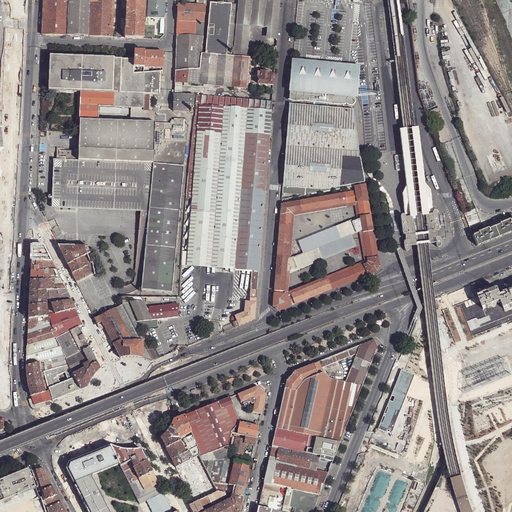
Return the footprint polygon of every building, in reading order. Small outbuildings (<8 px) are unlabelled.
[(42,35),(67,36),(69,0),(43,0),(42,30),(42,35)] [(69,0),(67,36),(89,36),(90,0),(69,0)] [(90,0),(89,36),(112,37),(112,35),(112,29),(113,0),(90,0)] [(144,0),(126,0),(125,29),(125,36),(125,38),(143,38),(144,14),(145,4),(144,0)] [(147,0),(148,4),(147,14),(147,18),(164,18),(165,7),(160,7),(160,0),(147,0)] [(206,6),(206,0),(177,0),(175,52),(175,70),(200,69),(201,53),(203,36),(193,36),(194,21),(204,22),(205,6),(206,6)] [(238,0),(238,4),(233,56),(247,58),(250,26),(252,0),(238,0)] [(270,0),(252,0),(250,26),(268,28),(270,0)] [(270,0),(268,28),(268,37),(277,37),(279,0),(270,0)] [(233,56),(238,4),(231,4),(210,3),(205,54),(233,56)] [(203,36),(204,22),(194,21),(193,36),(203,36)] [(143,73),(144,51),(134,51),(134,60),(134,67),(137,67),(137,73),(143,73)] [(153,68),(154,51),(144,51),(143,73),(153,72),(153,68)] [(162,68),(163,52),(154,51),(153,68),(162,68)] [(200,69),(175,70),(174,82),(182,83),(247,88),(248,82),(250,60),(250,58),(247,58),(233,56),(205,54),(201,53),(200,69)] [(137,73),(133,74),(134,67),(134,60),(122,60),(114,59),(96,58),(85,58),(50,56),(50,71),(49,83),(49,90),(80,91),(80,105),(79,118),(97,119),(98,106),(114,107),(130,108),(140,108),(141,94),(152,95),(159,95),(160,72),(158,72),(155,72),(153,72),(143,73),(137,73)] [(289,99),(347,105),(348,105),(349,106),(352,106),(354,105),(355,103),(355,102),(355,100),(354,99),(353,97),(351,97),(351,96),(356,96),(356,91),(358,66),(344,64),(323,62),(303,60),(292,59),(290,88),(289,99)] [(258,84),(273,85),(273,75),(269,74),(269,73),(257,72),(257,78),(258,78),(258,84)] [(152,109),(152,95),(141,94),(140,108),(152,110),(152,109)] [(193,108),(194,95),(181,94),(174,94),(173,111),(189,112),(189,110),(189,108),(191,108),(193,108)] [(200,105),(200,95),(196,95),(195,109),(196,109),(195,117),(194,117),(192,141),(191,144),(197,145),(200,105)] [(271,110),(271,101),(200,95),(200,105),(271,110)] [(258,271),(271,110),(200,105),(197,145),(188,250),(187,265),(247,270),(251,270),(258,271)] [(354,110),(289,105),(282,193),(306,195),(355,186),(354,184),(364,182),(356,137),(354,110)] [(130,121),(154,122),(155,111),(152,110),(140,108),(130,108),(130,121)] [(432,129),(431,129),(437,143),(440,142),(446,140),(433,109),(425,112),(432,129)] [(172,293),(188,120),(187,119),(174,118),(174,123),(154,122),(130,121),(97,119),(79,118),(77,142),(77,151),(77,152),(59,151),(59,156),(58,159),(53,159),(52,197),(50,197),(49,196),(48,195),(47,196),(46,197),(46,198),(47,199),(48,199),(49,198),(52,199),(51,207),(143,211),(148,211),(147,224),(142,281),(141,290),(172,293)] [(500,170),(507,168),(499,151),(492,154),(500,170)] [(401,163),(402,169),(403,169),(403,163),(403,162),(407,162),(408,163),(408,160),(407,161),(403,161),(402,160),(402,155),(400,155),(401,160),(400,161),(397,162),(396,161),(396,164),(397,163),(401,163)] [(392,217),(394,217),(393,209),(392,204),(390,198),(387,194),(384,190),(380,185),(370,172),(367,168),(366,164),(365,159),(363,159),(362,159),(362,165),(364,169),(366,174),(374,184),(381,192),(384,196),(387,200),(388,205),(389,209),(391,217),(392,217)] [(457,181),(453,182),(465,211),(475,206),(463,178),(457,181)] [(364,185),(355,186),(356,192),(357,201),(367,200),(366,192),(364,185)] [(357,201),(356,192),(281,205),(280,215),(290,213),(348,203),(357,201)] [(369,210),(367,200),(357,201),(359,211),(360,218),(362,231),(367,259),(377,257),(376,251),(372,230),(369,210)] [(348,203),(348,205),(355,204),(358,219),(360,218),(359,211),(357,201),(348,203)] [(348,205),(348,203),(290,213),(290,216),(294,215),(348,205)] [(402,216),(403,230),(403,234),(404,234),(405,234),(406,238),(406,241),(405,241),(404,243),(404,244),(405,250),(406,250),(407,251),(408,250),(408,249),(408,244),(416,243),(420,243),(422,246),(423,245),(425,242),(427,242),(436,241),(437,246),(438,247),(439,247),(440,246),(441,245),(440,242),(440,239),(440,237),(439,236),(438,236),(437,237),(437,234),(437,231),(438,231),(438,230),(439,229),(438,227),(437,215),(437,212),(436,211),(434,211),(433,212),(432,210),(432,208),(430,208),(427,209),(422,206),(422,205),(413,206),(413,207),(409,211),(408,211),(406,211),(404,212),(405,215),(403,215),(402,216)] [(475,207),(463,212),(465,217),(477,212),(475,207)] [(477,212),(465,217),(468,222),(480,217),(477,212)] [(290,213),(280,215),(278,243),(288,244),(290,216),(290,213)] [(480,217),(468,222),(469,227),(482,222),(480,217)] [(362,231),(360,218),(358,219),(351,222),(356,233),(360,231),(362,231)] [(500,224),(494,227),(498,237),(511,231),(511,219),(510,221),(510,220),(500,224)] [(356,233),(351,222),(351,220),(335,226),(341,239),(352,235),(356,233)] [(297,241),(302,254),(318,248),(323,260),(356,247),(352,235),(341,239),(335,226),(297,241)] [(472,235),(477,246),(498,237),(494,227),(488,229),(479,232),(478,233),(473,236),(472,235)] [(278,243),(274,294),(284,295),(286,273),(287,260),(288,244),(278,243)] [(32,255),(31,261),(52,262),(47,253),(44,246),(32,246),(32,255)] [(83,256),(86,254),(82,246),(74,246),(68,246),(68,252),(61,252),(64,258),(67,265),(83,256)] [(302,254),(292,258),(297,268),(289,272),(288,274),(323,260),(318,248),(302,254)] [(70,269),(72,273),(87,265),(83,256),(67,265),(70,269)] [(379,265),(377,257),(367,259),(368,262),(367,264),(364,265),(368,274),(376,271),(379,265)] [(287,260),(286,273),(289,272),(297,268),(292,258),(289,259),(287,260)] [(52,262),(31,261),(31,266),(31,270),(56,270),(54,266),(52,262)] [(364,265),(367,264),(365,262),(327,277),(328,279),(364,265)] [(74,278),(77,283),(92,275),(87,265),(72,273),(74,278)] [(290,306),(368,274),(364,265),(328,279),(286,296),(290,306)] [(56,270),(31,270),(31,276),(30,281),(54,280),(61,279),(58,275),(56,270)] [(256,302),(258,271),(251,270),(249,296),(247,296),(245,298),(245,301),(256,302)] [(287,293),(286,296),(328,279),(327,277),(287,293)] [(54,280),(30,281),(30,286),(30,291),(46,290),(49,290),(54,290),(54,280)] [(55,290),(54,290),(49,290),(50,304),(51,303),(71,301),(69,295),(66,289),(55,290)] [(508,308),(510,313),(511,312),(511,291),(499,297),(499,296),(500,296),(498,289),(493,291),(479,296),(478,297),(483,310),(492,306),(493,307),(495,307),(495,305),(501,303),(504,310),(508,308)] [(46,290),(30,291),(29,303),(29,306),(47,304),(46,290)] [(278,310),(290,306),(286,296),(284,295),(274,294),(273,306),(278,310)] [(150,362),(153,361),(147,349),(138,329),(135,322),(125,297),(122,297),(122,305),(94,319),(97,324),(102,322),(105,329),(120,358),(131,357),(138,358),(142,358),(147,360),(150,362)] [(73,305),(71,301),(51,303),(54,312),(52,312),(53,315),(55,314),(75,308),(73,305)] [(255,320),(256,302),(245,301),(244,312),(234,316),(236,321),(238,326),(255,320)] [(130,302),(138,322),(147,321),(147,327),(158,326),(157,320),(178,318),(179,304),(146,308),(144,302),(130,302)] [(47,304),(29,306),(29,313),(29,319),(38,318),(44,317),(48,317),(48,316),(47,304)] [(79,317),(75,308),(55,314),(53,315),(49,315),(53,327),(36,332),(28,335),(27,346),(56,338),(79,327),(83,324),(79,317)] [(49,315),(48,316),(48,317),(44,317),(46,323),(46,324),(35,328),(36,332),(53,327),(49,315)] [(38,318),(29,319),(28,323),(28,330),(29,330),(33,329),(35,328),(38,325),(38,318)] [(82,333),(79,327),(56,338),(64,356),(66,359),(89,348),(86,341),(82,333)] [(64,356),(56,338),(27,346),(27,358),(26,366),(39,363),(44,361),(64,356)] [(360,345),(359,345),(360,346),(356,354),(345,382),(362,386),(365,378),(372,360),(377,348),(375,344),(374,339),(360,345)] [(153,361),(161,357),(156,345),(147,349),(153,361)] [(326,358),(319,361),(321,368),(356,354),(360,346),(359,345),(343,352),(326,358)] [(93,356),(89,348),(66,359),(65,360),(68,365),(77,383),(81,389),(85,388),(87,387),(89,384),(92,378),(96,373),(100,369),(93,356)] [(66,359),(64,356),(44,361),(45,371),(68,365),(65,360),(66,359)] [(510,375),(504,360),(463,375),(463,394),(510,375)] [(286,381),(284,389),(296,391),(292,411),(347,423),(350,417),(358,396),(362,386),(345,382),(330,379),(323,373),(321,368),(319,361),(298,370),(294,371),(286,381)] [(39,363),(26,366),(27,375),(27,381),(29,388),(31,396),(45,392),(43,385),(41,380),(40,377),(40,373),(39,363)] [(43,385),(45,392),(49,391),(77,383),(68,365),(45,371),(43,372),(44,376),(40,377),(41,380),(45,379),(46,383),(43,385)] [(413,375),(402,371),(395,387),(378,429),(390,434),(407,391),(413,375)] [(231,386),(231,387),(234,386),(234,385),(235,381),(234,379),(232,378),(228,380),(226,382),(227,385),(231,386)] [(73,393),(81,389),(77,383),(49,391),(52,400),(57,398),(69,394),(73,393)] [(243,392),(237,394),(241,402),(244,401),(246,400),(246,399),(248,399),(249,401),(251,403),(254,404),(254,407),(253,406),(252,412),(261,414),(266,393),(257,386),(243,392)] [(284,389),(275,428),(287,431),(292,411),(296,391),(284,389)] [(45,392),(31,396),(32,398),(33,402),(35,405),(45,403),(52,400),(49,391),(45,392)] [(239,422),(229,397),(208,406),(188,414),(184,415),(191,432),(192,434),(197,446),(198,450),(199,456),(199,457),(228,444),(229,437),(230,433),(240,422),(239,422)] [(33,402),(32,398),(29,400),(31,406),(31,407),(32,408),(33,409),(36,409),(46,406),(45,403),(35,405),(33,402)] [(347,423),(292,411),(287,431),(340,442),(343,435),(347,423)] [(191,432),(184,415),(177,418),(174,419),(173,422),(172,424),(179,439),(191,432)] [(258,426),(240,422),(230,433),(236,434),(246,436),(255,438),(256,437),(258,426)] [(179,439),(172,424),(169,429),(167,431),(165,434),(161,438),(166,448),(180,441),(179,439)] [(333,459),(334,457),(336,450),(340,442),(287,431),(275,428),(271,446),(320,457),(321,457),(320,459),(322,460),(324,455),(333,457),(332,458),(333,459)] [(236,434),(230,433),(229,437),(232,437),(230,445),(233,446),(232,453),(242,455),(244,445),(247,446),(247,444),(254,446),(255,438),(246,436),(245,440),(235,438),(236,434)] [(171,459),(197,446),(192,434),(180,441),(166,448),(171,459)] [(226,453),(228,444),(199,457),(201,461),(225,457),(226,453)] [(108,511),(90,476),(97,473),(119,464),(110,445),(68,463),(65,469),(87,511),(108,511)] [(110,445),(119,464),(120,466),(131,460),(134,466),(147,460),(140,448),(133,449),(128,449),(126,449),(125,449),(117,447),(110,445)] [(198,455),(199,456),(198,450),(197,446),(171,459),(175,467),(198,455)] [(271,446),(263,483),(318,496),(320,493),(327,474),(315,470),(317,465),(320,457),(271,446)] [(234,460),(229,459),(224,459),(225,457),(201,461),(211,481),(212,483),(228,485),(234,460)] [(131,460),(120,466),(123,472),(134,466),(131,460)] [(152,471),(147,460),(134,466),(139,478),(152,471)] [(248,473),(250,464),(234,460),(228,485),(233,486),(244,487),(248,473)] [(123,472),(139,504),(146,500),(163,492),(158,483),(145,490),(139,478),(134,466),(123,472)] [(32,469),(29,468),(0,479),(0,492),(3,499),(34,486),(31,478),(34,477),(32,470),(32,469)] [(35,469),(32,470),(34,477),(37,485),(39,491),(52,486),(43,468),(41,468),(35,469)] [(158,483),(152,471),(139,478),(145,490),(158,483)] [(233,486),(228,485),(212,483),(217,491),(225,493),(232,495),(233,486)] [(318,496),(263,483),(258,507),(271,510),(277,511),(312,511),(313,509),(318,496)] [(56,495),(52,486),(39,491),(42,501),(45,499),(56,495)] [(243,496),(244,487),(233,486),(232,495),(242,497),(243,496)] [(216,491),(210,494),(207,496),(210,503),(211,505),(225,498),(225,493),(217,491),(216,491)] [(172,511),(163,492),(146,500),(151,511),(172,511)] [(434,492),(426,511),(450,511),(451,511),(446,509),(450,498),(434,492)] [(60,502),(56,495),(45,499),(47,507),(60,502)] [(242,497),(232,495),(231,498),(222,503),(226,511),(239,511),(240,506),(242,498),(242,497)] [(207,496),(198,501),(201,507),(210,503),(207,496)] [(225,500),(225,498),(211,505),(212,507),(225,500)] [(194,503),(193,502),(189,505),(192,511),(200,511),(203,511),(201,507),(198,501),(194,503)] [(65,511),(60,502),(47,507),(45,508),(45,511),(65,511)] [(214,511),(226,511),(222,503),(212,507),(214,511)]
